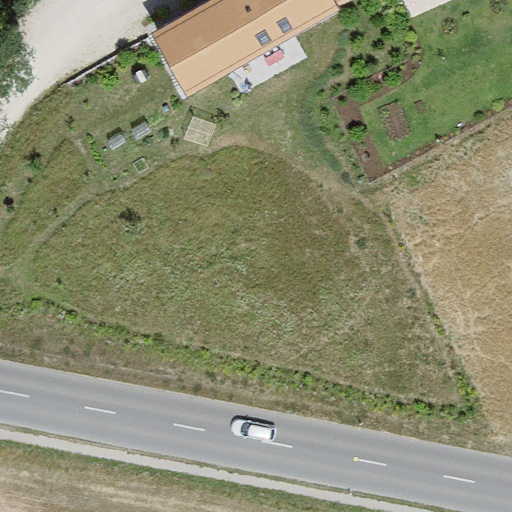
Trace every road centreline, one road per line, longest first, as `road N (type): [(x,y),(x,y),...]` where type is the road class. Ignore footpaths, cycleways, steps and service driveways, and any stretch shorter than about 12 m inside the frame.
road 1 (tertiary): [(511,491),(0,393)]
road 2 (track): [(461,481),(461,438),(448,408),(307,131)]
